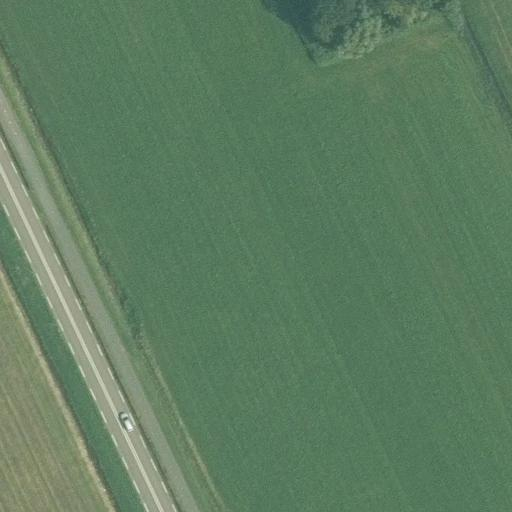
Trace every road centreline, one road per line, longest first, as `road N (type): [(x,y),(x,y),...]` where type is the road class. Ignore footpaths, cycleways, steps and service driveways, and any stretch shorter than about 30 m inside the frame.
road 1 (unclassified): [(193,511),(0,99)]
road 2 (primary): [(159,511),(0,172)]
